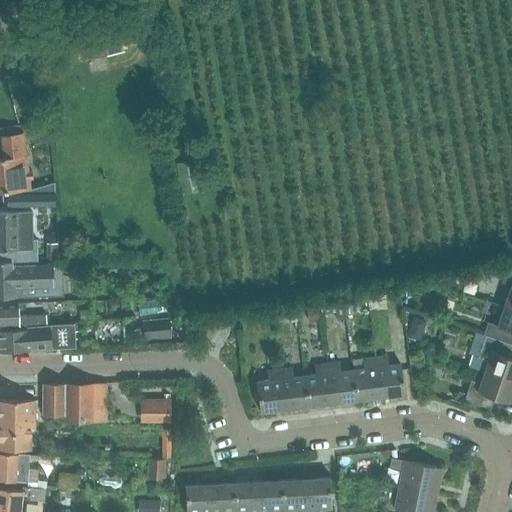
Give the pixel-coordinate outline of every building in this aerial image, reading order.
[(81,58),(106,54),(106,52),(122,49),(120,29),(123,29),(120,14),(99,17),(98,15),(74,19),(81,58)] [(5,157),(0,157),(0,191),(2,192),(30,188),(29,177),(32,177),(32,171),(28,172),(23,132),(2,134),(5,157)] [(182,194),(202,190),(196,159),(176,163),(182,194)] [(30,188),(2,192),(3,204),(6,204),(6,206),(55,205),(54,181),(30,188)] [(30,210),(0,211),(0,260),(10,261),(11,264),(25,265),(32,263),(30,210)] [(63,263),(32,263),(25,265),(11,264),(10,261),(0,260),(0,297),(64,296),(63,263)] [(510,285),(503,305),(511,307),(511,271),(509,270),(504,271),(500,281),(510,285)] [(385,292),(365,295),(367,311),(375,310),(375,312),(388,310),(388,311),(401,310),(399,292),(385,294),(385,292)] [(486,312),(495,316),(502,298),(492,294),(486,312)] [(19,302),(0,302),(0,325),(28,325),(47,325),(46,314),(19,315),(19,302)] [(343,305),(335,306),(337,320),(345,319),(343,305)] [(511,307),(503,305),(497,325),(487,322),(483,334),(485,335),(511,344),(511,343),(511,307)] [(295,308),(271,312),(273,323),(285,322),(297,320),(295,308)] [(318,308),(307,309),(309,320),(319,319),(318,308)] [(51,315),(52,332),(67,331),(66,314),(51,315)] [(412,315),(406,336),(420,340),(426,319),(412,315)] [(143,336),(169,334),(167,316),(141,318),(143,336)] [(469,322),(466,344),(478,346),(481,324),(469,322)] [(50,325),(47,325),(28,325),(28,328),(0,328),(0,348),(51,347),(50,325)] [(112,330),(112,342),(121,342),(121,330),(112,330)] [(511,357),(508,356),(511,344),(485,335),(478,356),(472,354),(468,366),(476,368),(511,379),(511,357)] [(386,356),(374,357),(378,395),(403,392),(399,363),(387,365),(386,356)] [(378,395),(374,357),(361,359),(362,368),(351,369),(354,398),(378,395)] [(354,398),(351,369),(339,370),(338,362),(326,363),(331,400),(354,398)] [(331,400),(326,363),(314,365),(315,373),(304,374),(307,403),(331,400)] [(307,403),(304,374),(292,376),(291,368),(279,369),(283,406),(307,403)] [(507,401),(511,388),(511,379),(476,368),(483,371),(480,382),(470,379),(463,399),(490,408),(493,397),(507,401)] [(283,406),(279,369),(266,370),(267,379),(255,380),(259,409),(283,406)] [(63,384),(43,384),(43,414),(64,414),(64,419),(92,419),(92,382),(63,382),(63,384)] [(137,413),(168,412),(167,388),(136,389),(137,413)] [(33,399),(0,399),(0,447),(29,448),(29,422),(33,422),(33,399)] [(35,454),(0,452),(0,477),(28,479),(29,458),(34,458),(35,454)] [(58,455),(40,454),(39,462),(58,463),(58,455)] [(164,460),(149,458),(147,478),(163,479),(164,460)] [(403,460),(398,484),(437,492),(442,468),(403,460)] [(306,477),(327,477),(327,467),(306,467),(306,477)] [(78,486),(79,473),(60,472),(59,485),(78,486)] [(329,478),(304,479),(305,511),(317,511),(317,508),(330,507),(329,478)] [(305,511),(304,479),(280,480),(282,510),(294,510),(294,511),(305,511)] [(368,479),(366,490),(379,493),(382,482),(368,479)] [(282,510),(280,480),(257,482),(258,511),(271,511),(282,510)] [(258,511),(257,482),(233,483),(234,511),(238,511),(245,511),(258,511)] [(234,511),(233,483),(209,484),(210,511),(234,511)] [(210,511),(209,484),(185,485),(186,511),(210,511)] [(433,511),(437,492),(398,484),(394,509),(402,510),(401,511),(433,511)] [(21,489),(0,486),(0,511),(19,511),(22,497),(42,500),(44,488),(22,485),(21,489)] [(157,511),(159,499),(144,498),(143,511),(157,511)]
